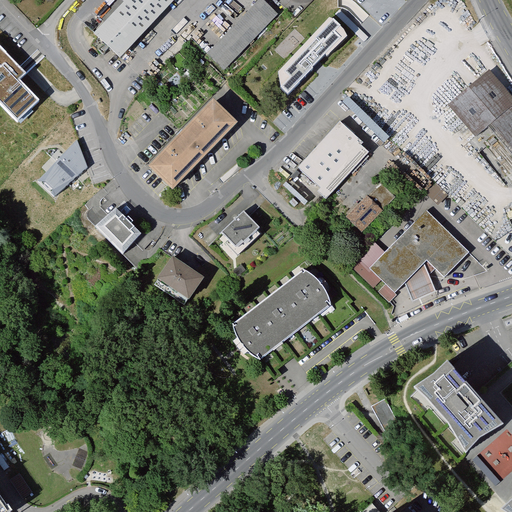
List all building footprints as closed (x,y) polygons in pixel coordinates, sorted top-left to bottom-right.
[(176,0),(123,0),(92,34),(121,61),(176,0)] [(222,69),(278,14),(264,0),(255,0),(204,52),(222,69)] [(44,57),(0,10),(0,107),(16,124),(38,102),(18,82),(44,57)] [(340,10),(336,14),(364,41),(368,37),(340,10)] [(330,18),(279,71),(281,87),(288,93),(313,68),(312,67),(326,53),(328,55),(347,36),(344,29),(334,19),(330,18)] [(511,98),(490,74),(451,107),(478,140),(490,129),(511,154),(511,98)] [(213,100),(148,168),(172,191),(237,123),(213,100)] [(342,124),(300,171),(323,191),(320,194),(328,202),(370,154),(362,147),(365,144),(342,124)] [(87,167),(77,141),(40,181),(55,195),(87,167)] [(450,198),(437,183),(429,190),(442,206),(450,198)] [(382,185),(348,219),(363,234),(397,200),(382,185)] [(261,227),(243,209),(222,228),(240,247),(261,227)] [(115,210),(96,229),(123,256),(142,238),(131,227),(134,224),(128,219),(126,221),(115,210)] [(445,276),(469,252),(427,211),(385,252),(375,242),(359,258),(370,268),(381,280),(386,284),(395,292),(405,281),(424,262),(427,259),(445,276)] [(204,280),(173,259),(157,283),(188,303),(204,280)] [(352,269),(373,288),(381,280),(360,260),(352,269)] [(413,301),(435,290),(424,262),(405,281),(413,301)] [(307,274),(235,328),(261,363),(333,309),(307,274)] [(386,284),(378,292),(389,303),(396,295),(386,284)] [(504,426),(445,363),(430,378),(411,389),(446,425),(464,456),(479,440),(504,426)] [(403,429),(388,402),(374,409),(389,437),(403,429)] [(0,511),(4,511),(8,510),(0,497),(0,511)] [(511,511),(511,502),(502,511),(504,511),(511,511)]
